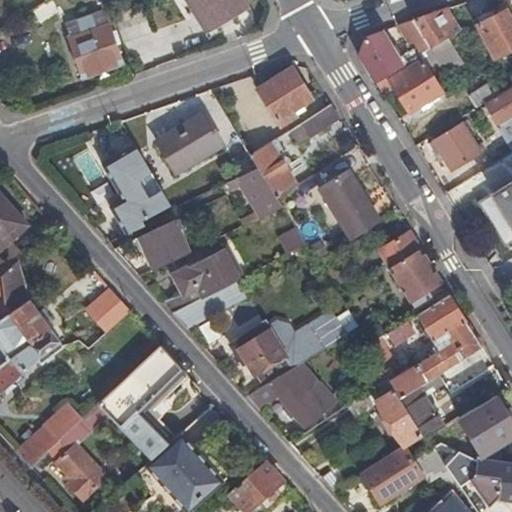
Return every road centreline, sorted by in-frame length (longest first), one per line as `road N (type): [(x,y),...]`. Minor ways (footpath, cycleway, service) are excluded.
road 1 (residential): [(0,141),(333,511)]
road 2 (tertiary): [(313,30),(447,260),(511,352)]
road 3 (residential): [(0,139),(313,30)]
